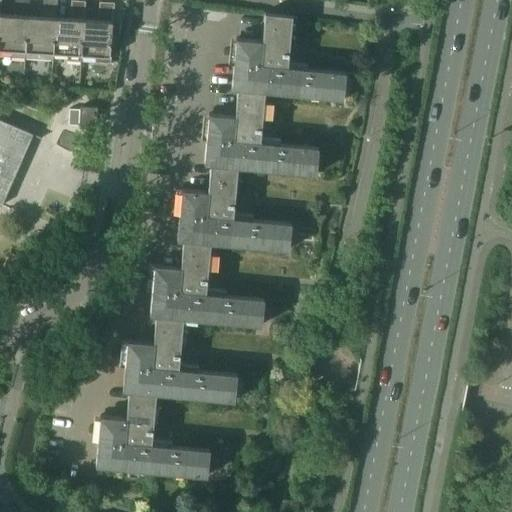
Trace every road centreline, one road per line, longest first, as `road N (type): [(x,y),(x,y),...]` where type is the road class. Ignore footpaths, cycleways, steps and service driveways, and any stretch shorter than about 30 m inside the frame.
road 1 (primary): [(461,0),(365,511)]
road 2 (primary): [(404,511),(498,0)]
road 3 (unclassified): [(0,334),(54,312),(107,258),(125,209),(152,0)]
